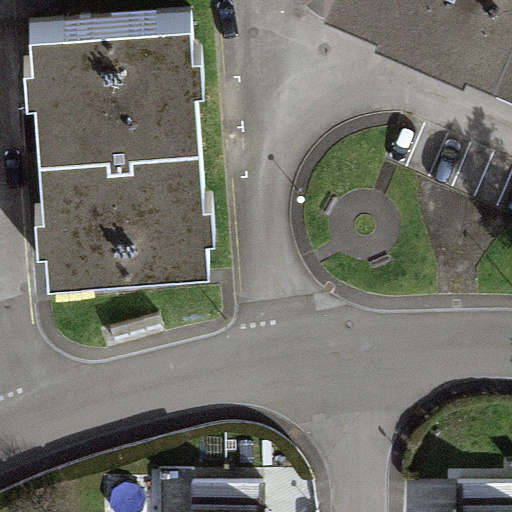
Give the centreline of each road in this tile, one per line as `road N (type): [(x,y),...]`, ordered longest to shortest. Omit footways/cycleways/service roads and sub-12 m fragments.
road 1 (residential): [(0,430),(19,418),(247,356),(358,347)]
road 2 (residential): [(358,347),(363,511)]
road 3 (residential): [(358,347),(511,346)]
